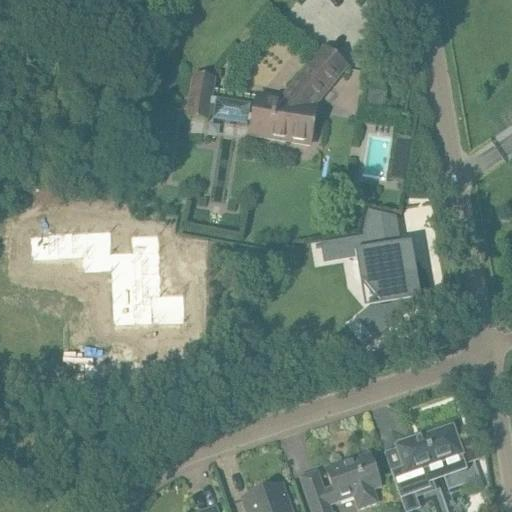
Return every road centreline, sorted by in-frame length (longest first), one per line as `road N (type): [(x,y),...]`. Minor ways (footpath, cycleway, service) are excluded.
road 1 (residential): [(116,511),(146,475),(484,360)]
road 2 (residential): [(484,360),(428,0)]
road 3 (residential): [(508,511),(484,360)]
